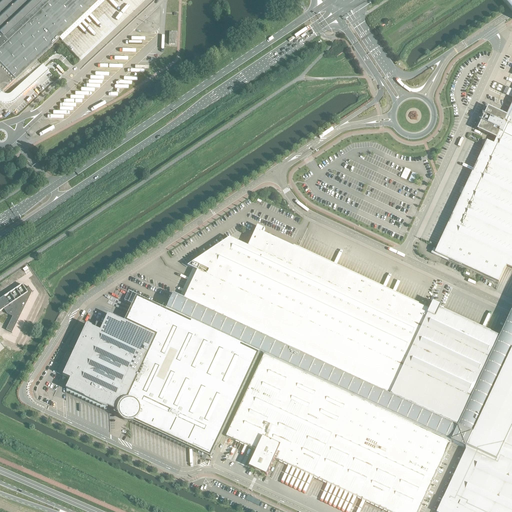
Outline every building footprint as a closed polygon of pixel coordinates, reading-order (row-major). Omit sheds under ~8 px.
[(0,0),(0,94),(100,0),(0,0)] [(511,0),(499,0),(502,3),(511,14),(511,0)] [(511,106),(506,119),(505,118),(506,116),(489,108),(485,116),(484,115),(481,122),(482,123),(478,130),(496,138),(496,137),(498,137),(500,133),(503,135),(508,125),(511,126),(511,106)] [(511,264),(511,126),(508,125),(503,135),(500,133),(498,137),(494,145),(484,140),(482,145),(486,147),(466,190),(462,188),(460,193),(464,195),(438,251),(434,249),(431,254),(448,261),(449,260),(499,283),(508,263),(511,264)] [(401,177),(407,179),(411,170),(406,168),(401,177)] [(414,183),(418,174),(413,172),(409,181),(414,183)] [(430,311),(276,239),(264,234),(265,230),(258,227),(249,247),(230,239),(188,267),(198,272),(185,299),(391,396),(430,311)] [(22,285),(0,299),(0,311),(3,309),(7,314),(12,317),(6,330),(12,332),(11,333),(12,333),(32,292),(28,287),(29,288),(25,290),(22,285)] [(511,312),(508,320),(506,325),(500,338),(498,343),(458,428),(391,396),(185,299),(175,295),(174,296),(174,295),(173,296),(174,296),(168,310),(167,309),(167,310),(260,354),(264,356),(451,443),(453,444),(466,449),(466,450),(511,351),(511,312)] [(211,459),(237,403),(260,354),(167,310),(167,311),(137,297),(125,323),(156,337),(126,400),(122,398),(116,411),(115,412),(115,414),(121,416),(121,417),(123,420),(126,422),(129,423),(133,422),(211,459)] [(458,428),(498,343),(500,338),(440,310),(442,306),(441,306),(441,307),(434,304),(435,303),(434,303),(430,311),(391,396),(458,428)] [(77,331),(69,347),(74,349),(82,333),(77,331)] [(511,511),(511,351),(466,450),(464,455),(437,511),(511,511)] [(67,352),(57,373),(62,376),(72,355),(67,352)] [(387,511),(418,511),(446,452),(451,443),(264,356),(227,437),(257,451),(250,468),(256,471),(267,476),(275,459),(387,511)] [(259,505),(261,500),(248,495),(246,499),(259,505)]
